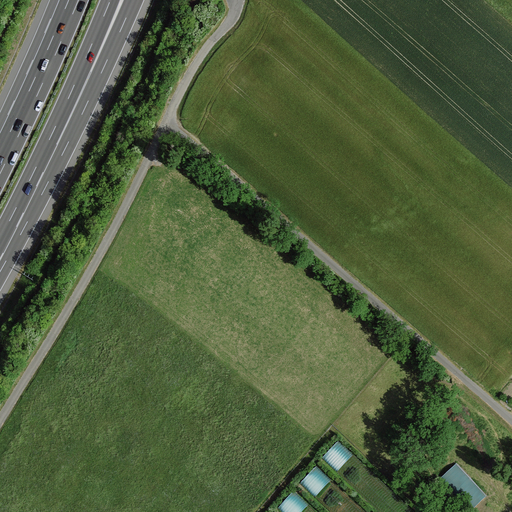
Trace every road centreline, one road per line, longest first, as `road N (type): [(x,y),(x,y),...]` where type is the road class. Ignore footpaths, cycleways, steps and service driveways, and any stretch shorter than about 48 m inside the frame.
road 1 (unclassified): [(0,422),(129,202),(175,99),(239,0)]
road 2 (track): [(511,420),(167,121)]
road 3 (motorway): [(74,0),(0,163)]
road 4 (motorway): [(48,151),(102,72),(133,0)]
road 5 (motorway): [(48,151),(111,0)]
